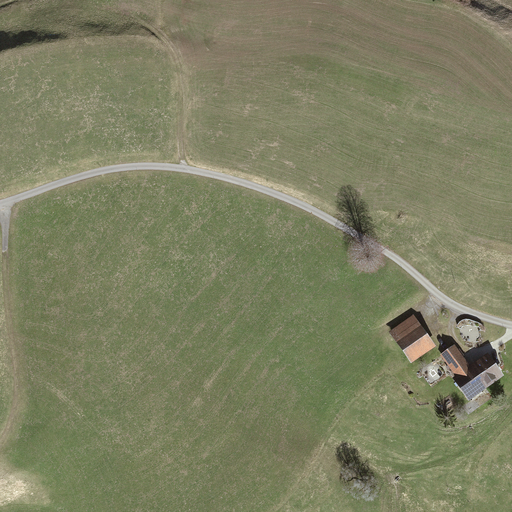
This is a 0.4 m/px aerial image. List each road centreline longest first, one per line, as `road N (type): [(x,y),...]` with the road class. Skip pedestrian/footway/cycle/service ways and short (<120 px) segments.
road 1 (track): [(9,0),(149,25),(177,66),(184,168)]
road 2 (track): [(0,442),(16,397),(3,254)]
